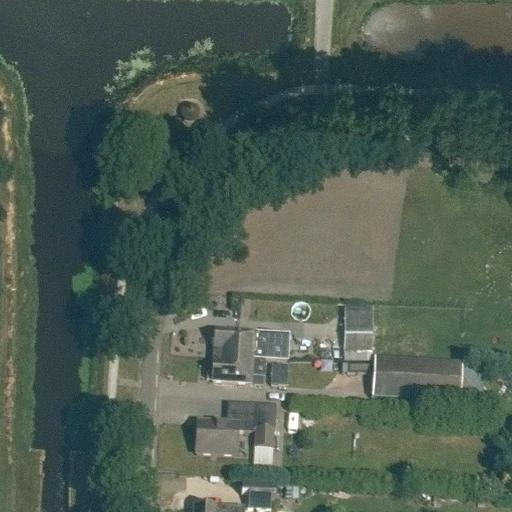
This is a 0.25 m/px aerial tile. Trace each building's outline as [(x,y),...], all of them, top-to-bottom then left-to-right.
[(370,364),(371,324),(342,324),(342,364),(370,364)] [(213,359),(264,362),(264,361),(286,362),(287,337),(214,333),(213,359)] [(213,359),(212,369),(206,370),(206,381),(211,383),(211,384),(250,386),(250,378),(263,378),(264,362),(213,359)] [(374,361),(371,400),(459,406),(459,401),(480,402),(481,371),(461,370),(461,366),(374,361)] [(287,370),(270,370),(269,389),(286,390),(287,370)] [(269,433),(270,407),(222,405),(222,407),(226,407),(225,417),(224,417),(224,418),(226,419),(226,426),(196,425),(195,456),(235,458),(236,434),(250,435),(249,451),(267,451),(268,433),(269,433)] [(269,511),(271,485),(241,483),(240,498),(247,498),(246,511),(269,511)]
